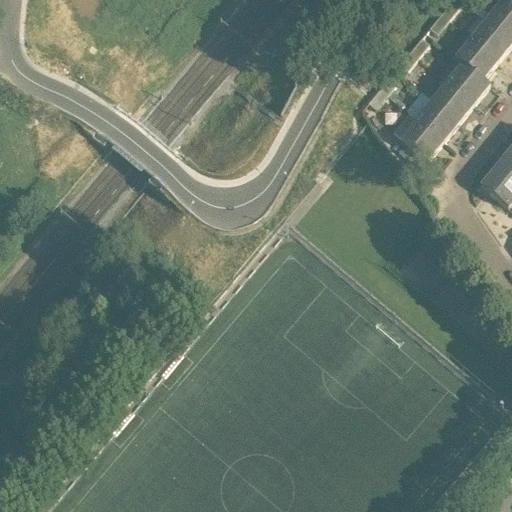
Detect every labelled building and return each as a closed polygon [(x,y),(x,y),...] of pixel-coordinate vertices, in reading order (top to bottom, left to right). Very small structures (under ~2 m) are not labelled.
[(511,0),(506,0),(501,7),(511,15),(511,0)] [(452,6),(441,20),(448,26),(460,12),(452,6)] [(511,15),(501,7),(486,25),(511,46),(511,15)] [(429,33),(437,40),(448,26),(441,20),(429,33)] [(511,46),(486,25),(471,44),(498,66),(511,49),(511,46)] [(429,49),(421,43),(410,57),(417,63),(429,49)] [(455,63),(462,69),(463,68),(483,85),(498,66),(471,44),(455,63)] [(399,71),(406,77),(417,63),(410,57),(399,71)] [(463,68),(462,69),(447,87),(474,110),(490,90),(483,85),(463,68)] [(391,80),(379,95),(387,101),(398,86),(391,80)] [(447,87),(432,106),(459,128),(474,110),(447,87)] [(387,101),(396,108),(401,102),(401,94),(396,90),(387,101)] [(368,109),(375,115),(387,101),(379,95),(368,109)] [(432,106),(416,125),(444,147),(459,128),(432,106)] [(391,136),(400,144),(428,166),(444,147),(416,125),(407,117),(391,136)] [(511,153),(496,172),(511,184),(511,153)] [(480,191),(508,214),(511,208),(511,184),(496,172),(480,191)]
